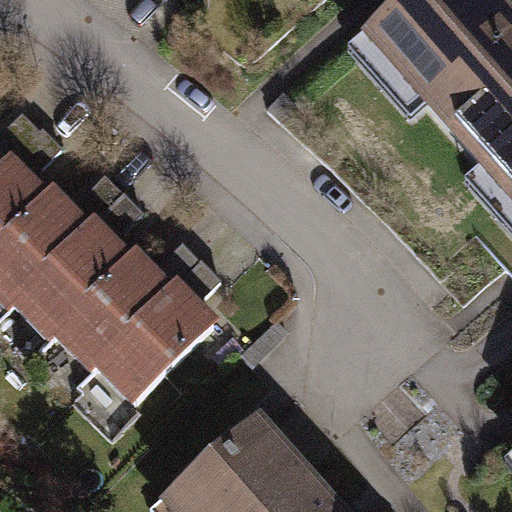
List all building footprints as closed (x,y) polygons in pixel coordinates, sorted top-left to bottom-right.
[(511,34),(482,0),(442,0),(369,65),(511,226),(511,34)] [(0,156),(0,175),(7,182),(13,176),(40,148),(24,132),(0,156)] [(13,176),(34,196),(64,165),(43,145),(40,148),(13,176)] [(0,189),(0,264),(51,212),(34,196),(13,176),(7,182),(0,189)] [(109,193),(76,227),(93,244),(98,240),(127,210),(109,193)] [(0,264),(0,324),(8,332),(13,328),(93,244),(76,227),(56,207),(51,212),(0,264)] [(127,210),(98,240),(117,259),(146,229),(127,210)] [(13,328),(50,364),(54,360),(136,276),(117,259),(98,240),(93,244),(13,328)] [(159,290),(177,308),(182,304),(205,280),(186,261),(159,290)] [(54,360),(92,396),(96,392),(177,308),(159,290),(140,272),(136,276),(54,360)] [(182,304),(201,323),(225,298),(205,280),(182,304)] [(96,392),(134,428),(219,340),(201,323),(182,304),(177,308),(96,392)] [(293,346),(279,333),(244,370),(258,383),(293,346)] [(328,511),(261,436),(174,511),(328,511)]
